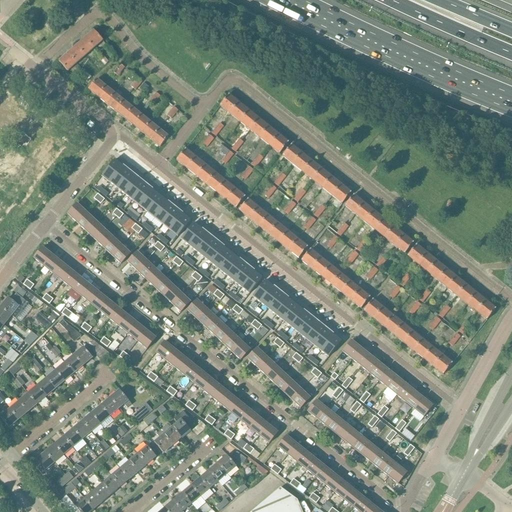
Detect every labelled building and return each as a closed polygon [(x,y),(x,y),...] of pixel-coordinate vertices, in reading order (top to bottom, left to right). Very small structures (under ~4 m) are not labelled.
[(0,123),(3,126),(5,123),(10,127),(21,135),(32,143),(42,152),(34,162),(54,178),(61,170),(60,170),(62,167),(64,169),(77,153),(45,127),(34,119),(24,110),(13,102),(0,117),(0,123)] [(114,161),(102,176),(110,183),(122,167),(114,161)] [(122,167),(110,183),(117,189),(130,173),(122,167)] [(130,173),(117,189),(125,195),(137,179),(130,173)] [(137,179),(125,195),(132,201),(145,185),(137,179)] [(145,185),(132,201),(140,207),(152,191),(145,185)] [(152,191),(140,207),(147,213),(160,197),(152,191)] [(160,197),(147,213),(155,219),(167,203),(160,197)] [(167,203),(155,219),(162,225),(175,209),(167,203)] [(77,205),(67,215),(76,223),(86,213),(77,205)] [(175,209),(162,225),(170,231),(182,215),(175,209)] [(86,213),(76,223),(85,232),(95,221),(86,213)] [(182,215),(170,231),(177,237),(190,221),(182,215)] [(95,221),(85,232),(94,240),(103,230),(95,221)] [(194,224),(181,240),(189,246),(202,230),(194,224)] [(103,230),(94,240),(103,248),(112,238),(103,230)] [(142,230),(138,234),(140,236),(144,240),(145,240),(148,236),(142,230)] [(202,230),(189,246),(196,252),(209,236),(202,230)] [(140,236),(136,240),(140,244),(144,240),(140,236)] [(209,236),(196,252),(204,258),(217,242),(209,236)] [(112,238),(103,248),(111,256),(121,246),(112,238)] [(217,242),(204,258),(211,264),(224,248),(217,242)] [(121,246),(111,256),(121,265),(130,255),(121,246)] [(42,248),(34,259),(43,267),(52,256),(42,248)] [(151,248),(144,255),(148,259),(154,252),(151,248)] [(224,248),(211,264),(219,270),(232,254),(224,248)] [(128,263),(137,272),(146,261),(137,253),(128,263)] [(232,254),(219,270),(226,276),(239,260),(232,254)] [(52,256),(43,267),(53,274),(61,263),(52,256)] [(239,260),(226,276),(234,282),(247,266),(239,260)] [(146,261),(137,272),(145,280),(155,270),(146,261)] [(61,263),(53,274),(62,282),(71,271),(61,263)] [(247,266),(234,282),(241,288),(254,272),(247,266)] [(155,270),(145,280),(154,288),(164,278),(155,270)] [(71,271),(62,282),(71,289),(80,278),(71,271)] [(254,272),(241,288),(249,294),(262,278),(254,272)] [(80,278),(71,289),(81,297),(90,286),(80,278)] [(164,278),(154,288),(163,296),(172,286),(164,278)] [(197,282),(196,285),(202,291),(204,289),(209,283),(202,278),(198,283),(197,282)] [(265,281),(252,297),(260,303),(273,287),(265,281)] [(90,286),(81,297),(90,304),(99,293),(90,286)] [(172,286),(163,296),(171,304),(181,294),(172,286)] [(211,286),(207,290),(213,295),(217,290),(211,286)] [(273,287),(260,303),(268,309),(281,293),(273,287)] [(99,293),(90,304),(100,312),(108,301),(99,293)] [(281,293),(268,309),(276,315),(288,299),(281,293)] [(0,307),(12,317),(15,319),(28,303),(16,294),(11,300),(8,298),(0,307)] [(181,294),(171,304),(181,313),(190,303),(181,294)] [(288,299),(276,315),(283,321),(296,305),(288,299)] [(108,301),(100,312),(109,319),(118,308),(108,301)] [(197,301),(187,311),(196,320),(206,309),(197,301)] [(296,305),(283,321),(290,327),(303,311),(296,305)] [(0,307),(0,322),(4,326),(12,317),(0,307)] [(118,308),(109,319),(118,327),(127,316),(118,308)] [(206,309),(196,320),(205,328),(215,318),(206,309)] [(303,311),(290,327),(298,333),(311,317),(303,311)] [(53,312),(49,317),(55,321),(58,316),(53,312)] [(38,314),(34,319),(47,329),(51,324),(38,314)] [(127,316),(118,327),(128,334),(137,323),(127,316)] [(311,317),(298,333),(305,339),(318,323),(311,317)] [(215,318),(205,328),(214,336),(223,326),(215,318)] [(62,321),(59,324),(64,329),(70,335),(68,336),(74,342),(81,336),(80,334),(62,321)] [(137,323),(128,334),(137,342),(146,331),(137,323)] [(318,323),(305,339),(313,345),(326,329),(318,323)] [(223,326),(214,336),(223,344),(232,334),(223,326)] [(326,329),(313,345),(321,351),(333,335),(326,329)] [(146,331),(137,342),(147,350),(147,349),(156,339),(146,331)] [(31,332),(24,342),(30,346),(38,338),(31,332)] [(232,334),(223,344),(231,352),(241,342),(232,334)] [(333,335),(321,351),(328,358),(341,342),(337,338),(335,337),(333,335)] [(24,342),(16,351),(21,355),(30,346),(24,342)] [(165,342),(156,353),(166,360),(174,350),(165,342)] [(241,342),(231,352),(240,361),(241,361),(250,351),(241,342)] [(352,360),(360,349),(351,342),(343,353),(352,360)] [(95,349),(93,352),(102,362),(110,354),(99,346),(95,349)] [(56,347),(53,349),(58,356),(61,353),(56,347)] [(73,355),(83,366),(92,358),(83,347),(73,355)] [(53,349),(50,351),(56,358),(58,356),(53,349)] [(257,349),(247,359),(256,368),(266,357),(257,349)] [(360,349),(352,360),(360,367),(369,356),(360,349)] [(174,350),(166,360),(175,368),(184,358),(174,350)] [(14,352),(8,360),(12,364),(19,356),(14,352)] [(83,366),(73,355),(64,363),(74,374),(83,366)] [(369,356),(360,367),(369,374),(378,363),(369,356)] [(266,357),(256,368),(265,376),(275,366),(266,357)] [(34,358),(31,360),(34,364),(40,371),(43,369),(34,358)] [(184,358),(175,368),(185,376),(193,365),(184,358)] [(8,360),(0,369),(4,372),(7,369),(12,364),(8,360)] [(74,374),(64,363),(55,371),(64,382),(74,374)] [(378,363),(369,374),(378,381),(387,370),(378,363)] [(34,364),(32,366),(37,373),(40,371),(34,364)] [(193,365),(185,376),(194,383),(202,373),(193,365)] [(275,366),(265,376),(274,384),(283,374),(275,366)] [(12,368),(9,371),(13,376),(18,372),(13,367),(12,368)] [(387,370),(378,381),(387,389),(396,377),(387,370)] [(64,382),(55,371),(46,378),(55,389),(64,382)] [(202,373),(194,383),(203,391),(212,380),(202,373)] [(283,374),(274,384),(283,392),(292,382),(283,374)] [(19,377),(16,379),(16,380),(22,386),(22,387),(25,384),(19,377)] [(396,377),(387,389),(396,396),(405,385),(396,377)] [(55,389),(46,378),(37,386),(46,397),(55,389)] [(16,380),(13,382),(19,389),(21,387),(22,386),(16,380)] [(212,380),(203,391),(213,398),(221,388),(212,380)] [(292,382),(283,392),(291,400),(301,390),(292,382)] [(405,385),(396,396),(405,403),(414,392),(405,385)] [(46,397),(37,386),(27,394),(37,405),(46,397)] [(221,388),(213,398),(222,406),(230,395),(221,388)] [(129,401),(129,402),(119,390),(110,398),(119,410),(125,405),(128,409),(132,405),(129,401)] [(301,390),(291,400),(300,409),(310,399),(301,390)] [(414,392),(405,403),(414,410),(423,399),(414,392)] [(345,393),(340,398),(345,403),(350,397),(345,393)] [(37,405),(27,394),(18,401),(28,413),(37,405)] [(230,395),(222,406),(231,413),(240,403),(230,395)] [(119,410),(110,398),(101,406),(110,417),(119,410)] [(423,399),(414,410),(424,418),(432,407),(423,399)] [(28,413),(18,401),(9,409),(18,420),(28,413)] [(316,401),(307,412),(317,420),(326,409),(316,401)] [(133,416),(139,423),(152,411),(146,403),(136,411),(138,413),(133,416)] [(240,403),(231,413),(240,421),(249,410),(240,403)] [(110,417),(101,406),(91,414),(101,425),(110,417)] [(162,406),(157,411),(161,415),(166,411),(162,406)] [(18,420),(9,409),(0,416),(0,417),(9,428),(18,420)] [(326,409),(317,420),(326,427),(335,416),(326,409)] [(249,410),(240,421),(250,429),(258,418),(249,410)] [(172,427),(181,439),(191,431),(189,430),(194,425),(183,412),(174,419),(177,423),(172,427)] [(101,425),(91,414),(82,421),(92,433),(101,425)] [(148,418),(152,422),(157,418),(153,414),(148,418)] [(335,416),(326,427),(335,434),(344,423),(335,416)] [(152,422),(148,418),(144,422),(147,426),(152,422)] [(258,418),(250,429),(259,436),(268,425),(258,418)] [(92,433),(82,421),(73,429),(82,441),(92,433)] [(376,427),(381,431),(385,426),(380,422),(376,427)] [(344,423),(335,434),(344,441),(353,430),(344,423)] [(168,424),(160,431),(161,432),(163,435),(172,446),(181,439),(172,427),(172,428),(168,424)] [(268,425),(259,436),(269,444),(278,433),(277,433),(268,425)] [(119,428),(125,435),(128,432),(122,426),(119,428)] [(386,426),(375,438),(379,441),(389,428),(386,426)] [(125,435),(119,428),(116,431),(121,437),(125,435)] [(82,441),(73,429),(63,437),(73,448),(82,441)] [(353,430),(344,441),(353,449),(362,438),(353,430)] [(163,435),(161,432),(157,435),(159,438),(154,442),(163,454),(172,446),(163,435)] [(124,439),(128,443),(133,439),(129,434),(124,439)] [(73,448),(63,437),(54,445),(64,456),(73,448)] [(286,437),(278,448),(287,455),(296,444),(286,437)] [(362,438),(353,449),(362,456),(370,445),(362,438)] [(119,443),(123,447),(128,443),(124,439),(119,443)] [(101,444),(106,450),(109,448),(104,441),(101,444)] [(296,444),(287,455),(297,463),(305,452),(296,444)] [(64,456),(54,445),(45,452),(55,464),(64,456)] [(370,445),(362,456),(371,463),(379,452),(370,445)] [(156,458),(146,446),(137,454),(147,465),(156,458)] [(106,454),(110,458),(115,454),(111,449),(106,454)] [(55,464),(45,452),(36,460),(37,462),(33,465),(42,475),(55,464)] [(237,452),(233,457),(243,465),(246,459),(237,452)] [(305,452),(297,463),(306,470),(315,460),(305,452)] [(379,452),(371,463),(380,470),(388,459),(379,452)] [(102,458),(105,462),(110,458),(106,454),(102,458)] [(147,465),(137,454),(129,461),(138,473),(147,465)] [(217,463),(227,475),(236,467),(227,456),(217,463)] [(82,459),(88,466),(91,463),(85,457),(82,459)] [(388,459),(380,470),(388,477),(397,466),(388,459)] [(315,460),(306,470),(315,478),(324,467),(315,460)] [(138,473),(129,461),(119,469),(129,480),(138,473)] [(227,475),(217,463),(208,471),(218,482),(227,475)] [(89,469),(92,473),(97,469),(94,464),(89,469)] [(397,466),(388,477),(398,485),(406,474),(397,466)] [(324,467),(315,478),(325,485),(334,475),(324,467)] [(92,473),(89,469),(84,473),(88,477),(92,473)] [(129,480),(119,469),(111,477),(120,488),(129,480)] [(199,478),(209,490),(218,482),(208,471),(199,478)] [(65,476),(70,482),(73,478),(68,473),(65,476)] [(334,475),(325,485),(334,493),(343,482),(334,475)] [(55,484),(53,486),(50,488),(49,489),(54,495),(70,482),(65,476),(55,484)] [(120,488),(111,477),(102,484),(111,495),(120,488)] [(209,490),(199,478),(191,486),(201,497),(209,490)] [(80,484),(76,479),(71,483),(75,487),(80,484)] [(343,482),(334,493),(343,501),(352,490),(343,482)] [(62,491),(55,497),(61,503),(63,505),(64,504),(68,501),(69,500),(66,496),(75,489),(71,484),(62,491)] [(93,491),(102,503),(111,495),(102,484),(93,491)] [(238,488),(242,493),(247,489),(243,484),(238,488)] [(201,497),(191,486),(182,493),(192,505),(201,497)] [(242,493),(238,488),(233,492),(237,497),(242,493)] [(302,511),(297,501),(280,488),(251,511),(302,511)] [(352,490),(343,501),(353,508),(362,497),(352,490)] [(102,503),(93,491),(84,499),(93,510),(102,503)] [(183,511),(192,505),(182,493),(173,501),(182,511),(183,511)] [(362,497),(353,508),(357,511),(365,511),(371,505),(362,497)] [(91,511),(93,510),(84,499),(75,507),(79,511),(91,511)] [(220,503),(224,508),(229,503),(226,499),(220,503)] [(182,511),(173,501),(164,508),(167,511),(182,511)] [(224,508),(220,503),(215,508),(219,511),(224,508)] [(327,503),(323,508),(327,511),(332,507),(327,503)]
